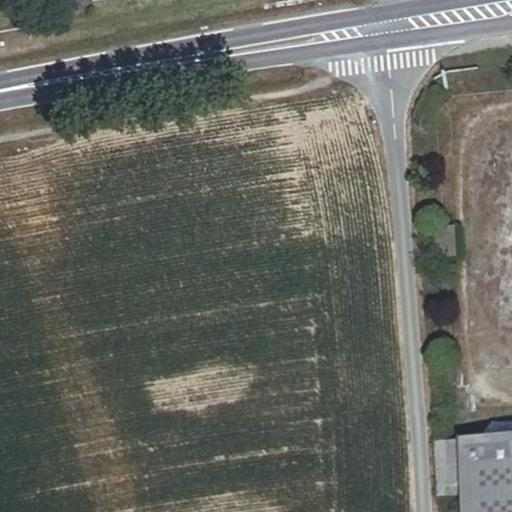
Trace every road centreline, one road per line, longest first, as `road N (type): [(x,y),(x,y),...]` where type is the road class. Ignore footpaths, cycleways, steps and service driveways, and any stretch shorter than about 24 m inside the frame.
road 1 (unclassified): [(384,28),(419,511)]
road 2 (tertiary): [(0,94),(384,28)]
road 3 (tertiary): [(384,28),(511,7)]
